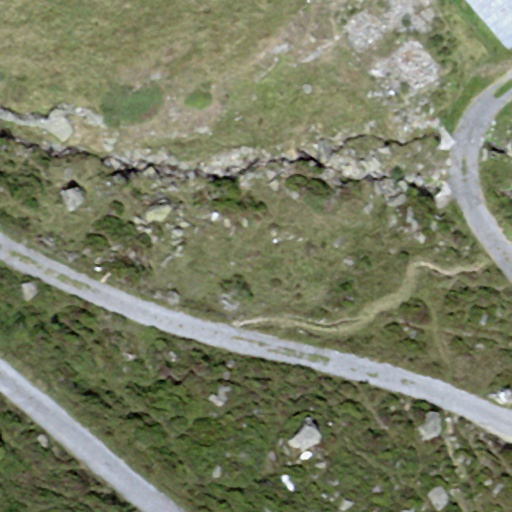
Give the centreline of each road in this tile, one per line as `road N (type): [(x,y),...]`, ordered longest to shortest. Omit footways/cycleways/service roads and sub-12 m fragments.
road 1 (track): [(0,243),(127,307),(413,385),(511,422)]
road 2 (track): [(165,511),(0,376)]
road 3 (track): [(494,240),(470,194),(474,133),(511,87)]
